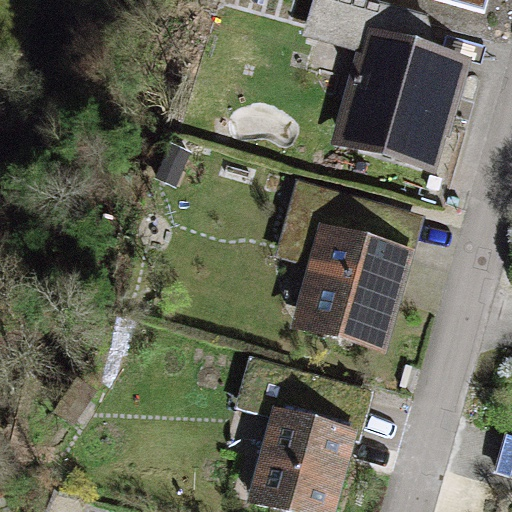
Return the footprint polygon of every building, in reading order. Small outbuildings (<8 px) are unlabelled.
[(349,0),(327,0),(317,37),(368,52),(343,140),(427,164),(455,66),(412,54),(422,20),(349,0)] [(439,0),(483,12),(486,0),(439,0)] [(300,258),(323,265),(306,326),(375,346),(399,259),(366,250),(375,216),(299,194),(286,240),(303,245),(300,258)] [(324,394),(259,375),(249,412),(278,420),(255,505),(281,511),(327,511),(349,437),(347,437),(356,403),(324,394)] [(511,438),(506,437),(496,471),(511,475),(511,438)]
